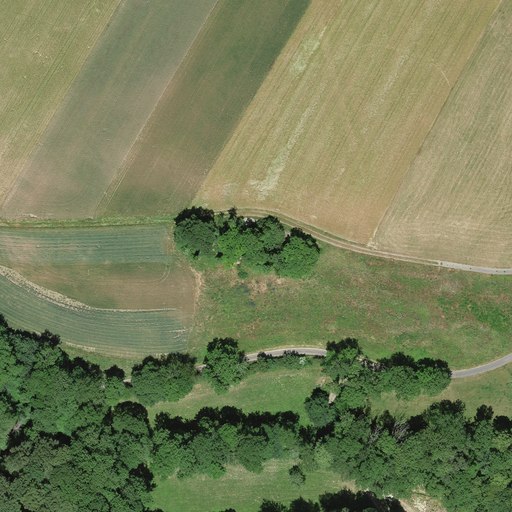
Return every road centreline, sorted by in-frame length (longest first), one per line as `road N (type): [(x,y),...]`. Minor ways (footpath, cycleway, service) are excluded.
road 1 (track): [(511,271),(356,249),(258,213),(0,222)]
road 2 (track): [(383,511),(344,463),(328,417),(348,384),(406,374)]
